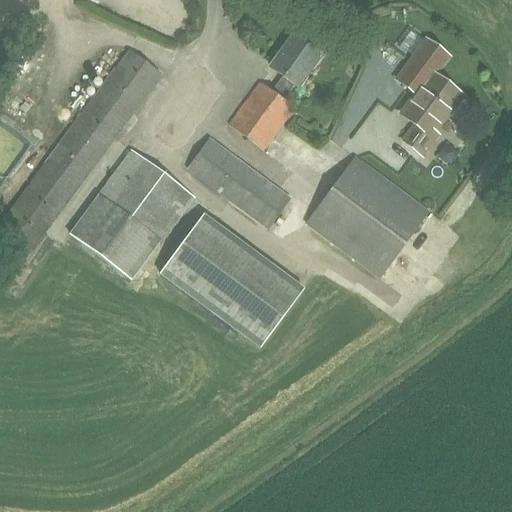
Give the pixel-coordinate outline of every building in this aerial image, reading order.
[(296,88),(319,56),(293,37),(270,69),(282,78),(272,93),(260,84),(229,126),(263,151),(294,110),(284,102),(294,87),(296,88)] [(426,41),(397,81),(416,95),(401,115),(415,125),(403,142),(421,155),(436,134),(432,131),(445,114),(452,119),(456,118),(466,106),(465,102),(458,97),(460,95),(433,75),(447,56),(426,41)] [(37,75),(51,75),(52,44),(38,44),(37,75)] [(0,246),(20,262),(95,161),(159,75),(129,52),(0,225),(0,246)] [(162,123),(156,131),(173,144),(219,83),(194,64),(154,117),(162,123)] [(288,201),(235,161),(208,141),(186,169),(267,230),(288,201)] [(193,198),(143,161),(132,152),(70,235),(131,280),(193,198)] [(428,212),(359,161),(355,158),(306,224),(379,278),(428,212)] [(206,215),(160,274),(258,350),(304,291),(206,215)] [(455,242),(461,249),(475,236),(469,229),(455,242)] [(456,275),(467,258),(452,249),(441,266),(456,275)] [(281,271),(298,283),(309,268),(293,256),(281,271)]
